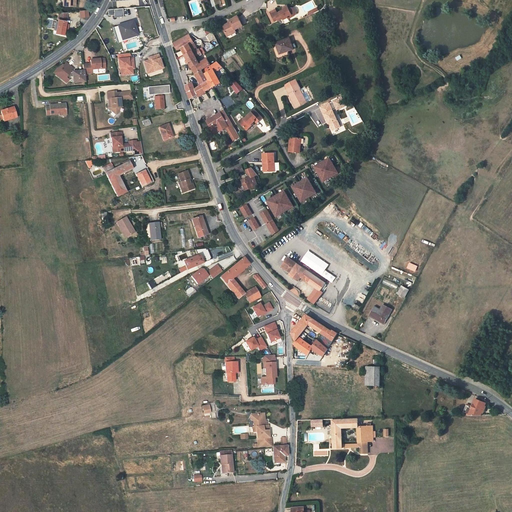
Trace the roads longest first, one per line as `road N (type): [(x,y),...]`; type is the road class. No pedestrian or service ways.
road 1 (secondary): [(152,0),(224,217),(290,298)]
road 2 (secondary): [(290,298),(511,413)]
road 3 (unclassified): [(290,298),(292,439),(282,511)]
road 4 (unknown): [(293,244),(328,217),(380,253),(381,270),(338,283)]
road 5 (primary): [(105,0),(86,32),(0,91)]
